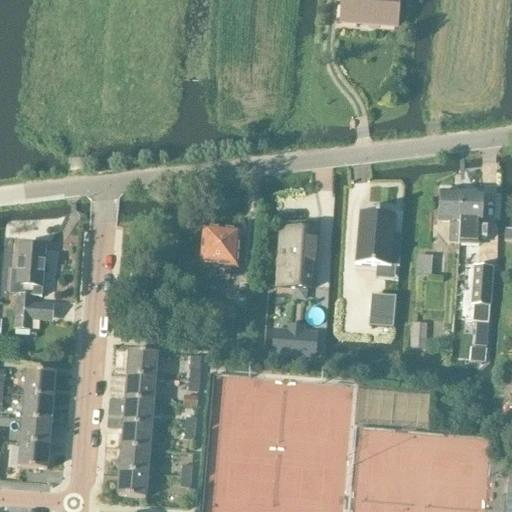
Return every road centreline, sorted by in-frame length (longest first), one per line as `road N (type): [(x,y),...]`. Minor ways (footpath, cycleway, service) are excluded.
road 1 (unclassified): [(107,182),(511,138)]
road 2 (residential): [(85,505),(107,182)]
